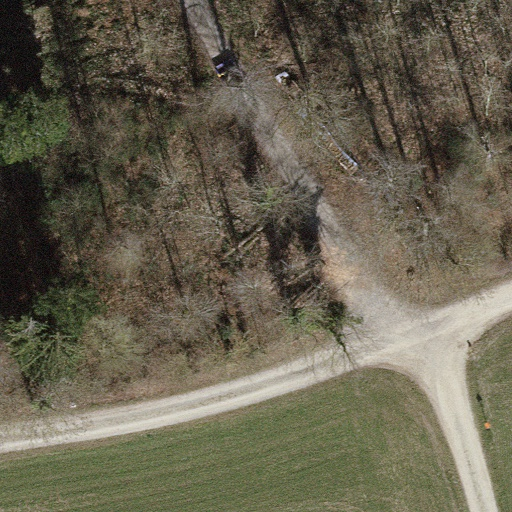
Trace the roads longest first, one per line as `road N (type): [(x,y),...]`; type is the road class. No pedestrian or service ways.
road 1 (track): [(190,0),(344,255),(456,402),(487,511)]
road 2 (track): [(511,293),(410,336),(178,403),(0,435)]
